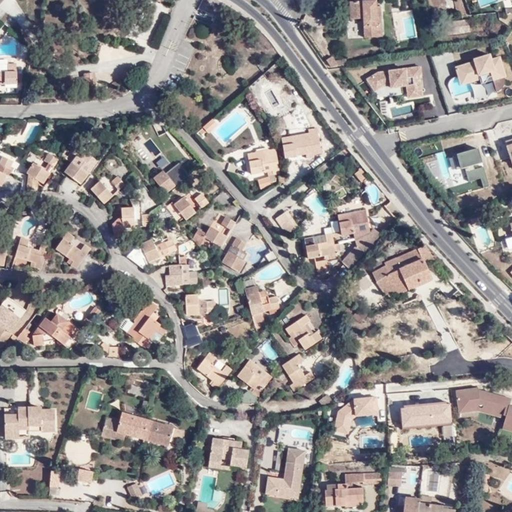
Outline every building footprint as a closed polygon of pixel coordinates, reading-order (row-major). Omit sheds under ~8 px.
[(385,44),(383,33),(377,33),(376,15),(375,15),(374,7),(353,9),(353,26),(362,25),(364,46),(385,44)] [(345,9),(347,27),(353,26),(353,9),(345,9)] [(473,20),(456,23),(457,29),(451,29),(450,26),(442,28),(440,22),(435,23),(438,39),(475,31),(473,20)] [(458,76),(468,81),(478,78),(480,78),(481,82),(492,78),(496,90),(499,89),(501,87),(503,85),(504,83),(504,81),(504,78),(504,76),(506,76),(500,55),(491,57),(490,53),(473,58),(474,61),(455,67),(458,76)] [(333,57),(335,70),(341,69),(339,63),(337,56),(333,57)] [(367,78),(375,90),(382,85),(389,84),(390,84),(391,87),(406,85),(407,93),(422,91),(419,74),(421,74),(420,66),(378,72),(367,78)] [(0,89),(10,89),(8,70),(0,72),(0,80),(0,79),(0,89)] [(79,96),(87,96),(87,88),(79,88),(79,96)] [(200,128),(204,134),(214,126),(210,121),(200,128)] [(85,135),(96,140),(101,129),(90,125),(85,135)] [(298,142),(288,145),(286,138),(276,140),(281,159),(302,155),(303,162),(311,160),(305,134),(297,136),(298,142)] [(483,187),(489,185),(483,166),(474,168),(473,164),(482,161),(478,148),(453,155),(457,169),(461,167),(464,166),(468,180),(480,177),(483,187)] [(126,157),(112,149),(100,165),(116,175),(126,157)] [(274,178),(278,177),(273,153),(245,158),(249,178),(265,175),(265,180),(255,184),(259,193),(269,189),(268,187),(274,185),(274,178)] [(76,164),(86,172),(90,165),(81,157),(76,164)] [(33,184),(38,187),(55,166),(47,160),(42,166),(45,169),(39,174),(31,167),(29,170),(23,177),(19,193),(30,196),(33,184)] [(1,167),(0,168),(0,180),(3,182),(6,176),(9,170),(1,167)] [(67,168),(64,172),(61,178),(76,187),(82,178),(67,168)] [(172,178),(180,186),(186,181),(185,180),(178,171),(172,178)] [(356,174),(350,178),(357,187),(363,183),(356,174)] [(153,185),(166,199),(174,191),(162,177),(153,185)] [(119,196),(121,194),(124,191),(117,183),(111,188),(119,196)] [(95,190),(87,196),(92,201),(102,211),(112,204),(97,188),(95,190)] [(202,210),(208,204),(202,197),(195,203),(202,210)] [(175,209),(188,223),(196,215),(184,201),(175,209)] [(124,233),(136,231),(132,210),(118,213),(120,222),(124,233)] [(283,234),(296,225),(285,210),(272,218),(283,234)] [(39,229),(45,225),(35,212),(28,213),(30,223),(34,222),(39,229)] [(366,233),(361,212),(333,216),(338,236),(340,237),(347,235),(351,247),(352,249),(351,243),(358,240),(359,237),(366,236),(366,233)] [(142,229),(149,228),(147,218),(140,218),(142,229)] [(221,226),(229,233),(234,226),(226,220),(221,226)] [(124,233),(120,222),(112,226),(116,242),(125,240),(124,233)] [(221,248),(228,240),(212,229),(208,234),(200,229),(192,239),(201,245),(207,239),(221,248)] [(351,243),(352,249),(362,255),(376,239),(369,231),(366,233),(366,236),(359,237),(358,240),(351,243)] [(155,242),(153,237),(139,242),(142,249),(148,262),(178,249),(172,235),(155,242)] [(242,251),(247,244),(237,238),(234,246),(242,251)] [(329,241),(328,238),(320,240),(321,247),(309,250),(307,244),(301,245),(306,263),(324,259),(325,263),(333,261),(329,241)] [(71,276),(76,271),(86,257),(80,252),(74,258),(64,250),(69,245),(62,240),(52,254),(68,267),(65,271),(71,276)] [(180,253),(192,249),(190,242),(178,246),(180,253)] [(21,252),(22,245),(16,244),(11,265),(29,269),(28,274),(37,276),(45,251),(35,249),(33,255),(21,252)] [(242,251),(234,246),(230,253),(244,261),(249,254),(242,251)] [(425,246),(401,257),(408,273),(415,269),(422,282),(432,277),(426,264),(436,260),(425,246)] [(365,257),(362,255),(352,249),(340,265),(342,267),(350,274),(365,257)] [(224,264),(242,274),(248,264),(244,261),(230,253),(224,264)] [(401,257),(388,262),(389,265),(376,270),(374,271),(376,279),(384,295),(402,293),(422,282),(415,269),(408,273),(401,257)] [(253,275),(258,285),(285,270),(279,260),(253,275)] [(179,283),(178,273),(165,275),(169,295),(188,292),(190,294),(199,293),(196,280),(179,283)] [(227,288),(218,289),(219,303),(228,302),(227,288)] [(250,316),(278,307),(275,296),(269,298),(266,294),(258,297),(257,292),(244,296),(250,316)] [(408,314),(420,310),(415,299),(404,303),(408,314)] [(194,302),(182,304),(185,324),(214,320),(212,307),(204,308),(195,307),(194,302)] [(147,320),(151,315),(143,309),(122,337),(130,344),(131,343),(147,320)] [(80,328),(85,331),(95,318),(90,314),(80,328)] [(57,317),(53,321),(63,329),(64,328),(75,336),(68,345),(72,348),(82,335),(57,317)] [(151,323),(147,320),(131,343),(145,354),(150,348),(147,344),(154,333),(148,327),(151,323)] [(55,348),(66,356),(72,348),(68,345),(75,336),(64,328),(63,329),(53,321),(46,332),(40,328),(30,341),(32,345),(28,346),(30,355),(55,348)] [(292,339),(304,355),(321,343),(317,339),(312,343),(309,340),(305,331),(310,328),(305,321),(285,335),(289,341),(292,339)] [(196,324),(183,327),(187,347),(200,344),(196,324)] [(118,348),(108,348),(103,343),(101,346),(108,352),(108,358),(118,358),(118,348)] [(226,372),(217,364),(221,360),(213,353),(199,369),(217,384),(215,386),(219,390),(235,371),(231,367),(226,372)] [(302,370),(296,363),(289,368),(282,373),(293,389),(291,391),(297,399),(316,385),(311,379),(305,382),(298,372),(302,370)] [(250,408),(270,385),(265,381),(260,386),(251,379),(256,373),(249,367),(231,387),(240,395),(232,404),(250,408)] [(260,386),(265,381),(256,373),(251,379),(260,386)] [(456,391),(459,409),(484,406),(483,409),(506,416),(504,425),(511,427),(511,406),(510,406),(511,403),(503,399),(495,396),(487,395),(479,394),(478,390),(478,388),(456,391)] [(511,400),(478,390),(479,394),(487,395),(495,396),(503,399),(511,403),(511,400)] [(484,406),(459,409),(459,413),(478,411),(502,418),(499,428),(511,432),(511,427),(504,425),(506,416),(483,409),(484,406)] [(8,418),(9,438),(22,438),(23,434),(35,434),(59,433),(59,411),(45,411),(45,409),(21,409),(22,418),(8,418)] [(127,433),(169,445),(170,441),(174,428),(124,413),(122,419),(118,430),(105,427),(103,434),(125,441),(127,433)] [(105,427),(118,430),(122,419),(108,416),(105,427)] [(174,428),(170,441),(180,444),(183,430),(174,428)] [(244,443),(215,439),(212,459),(233,462),(232,466),(248,469),(250,451),(243,450),(244,449),(244,443)] [(271,477),(268,495),(288,498),(289,493),(302,495),(309,452),(293,449),(287,480),(271,477)] [(233,462),(212,459),(210,468),(231,471),(232,466),(233,462)] [(81,469),(77,480),(92,483),(95,472),(81,469)] [(387,474),(388,487),(401,486),(400,473),(387,474)] [(368,474),(346,475),(346,484),(368,483),(368,474)] [(381,474),(368,474),(368,483),(368,486),(382,485),(381,474)] [(146,495),(142,484),(133,488),(137,499),(146,495)] [(347,503),(367,502),(367,488),(347,489),(339,489),(338,484),(329,485),(329,489),(327,490),(328,509),(347,508),(347,503)] [(457,511),(458,508),(434,506),(435,499),(425,498),(424,505),(420,504),(420,501),(407,499),(404,511),(457,511)] [(216,511),(217,510),(210,509),(211,505),(200,502),(198,511),(216,511)]
